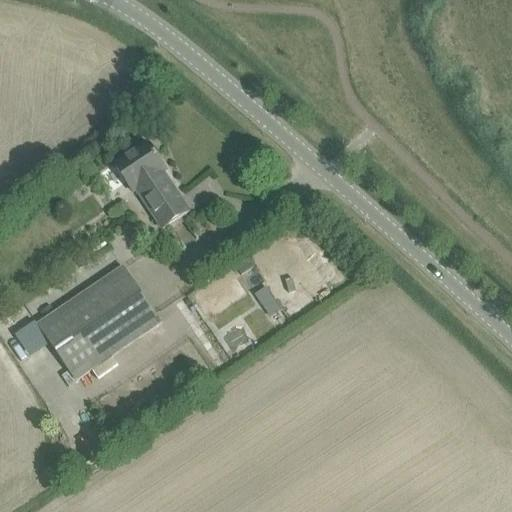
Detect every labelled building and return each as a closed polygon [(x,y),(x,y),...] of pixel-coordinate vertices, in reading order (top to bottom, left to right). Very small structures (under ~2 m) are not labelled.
[(137,191),(163,230),(189,212),(179,197),(175,200),(159,176),(167,171),(147,143),(114,165),(133,193),(137,191)] [(243,259),(234,265),(241,276),(251,270),(243,259)] [(38,327),(75,381),(161,323),(124,268),(38,327)] [(264,289),(255,296),(261,305),(271,299),(264,289)] [(88,408),(79,412),(93,446),(102,442),(88,408)]
